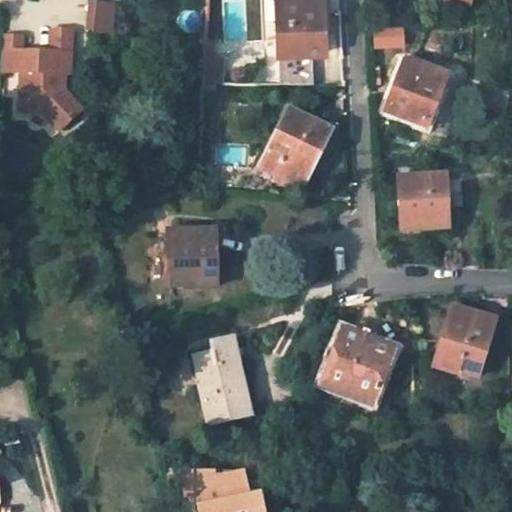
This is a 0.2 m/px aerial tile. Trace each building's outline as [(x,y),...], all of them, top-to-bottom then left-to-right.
[(114,33),(116,0),(87,0),(85,31),(114,33)] [(284,0),(276,0),(277,17),(285,17),(284,0)] [(323,0),(284,0),(285,17),(277,17),(279,55),(326,53),(323,0)] [(22,22),(1,21),(0,40),(0,45),(20,47),(22,22)] [(65,50),(20,47),(0,45),(0,92),(17,94),(16,105),(36,106),(52,125),(74,107),(57,88),(52,87),(53,78),(58,79),(58,73),(64,73),(65,50)] [(430,126),(451,75),(410,60),(389,110),(430,126)] [(222,63),(211,62),(205,62),(204,83),(221,84),(222,63)] [(264,168),(306,188),(333,132),(291,111),(264,168)] [(107,159),(79,157),(78,180),(105,183),(107,159)] [(404,175),(404,229),(449,229),(450,174),(404,175)] [(169,284),(216,283),(216,229),(169,229),(169,284)] [(482,378),(498,317),(454,306),(443,345),(451,348),(445,372),(462,376),(463,373),(482,378)] [(395,354),(341,332),(324,375),(345,384),(341,392),(375,406),(395,354)] [(443,345),(436,370),(445,372),(451,348),(443,345)] [(249,413),(238,358),(217,362),(214,352),(196,356),(201,383),(198,384),(207,422),(249,413)] [(341,392),(345,384),(324,375),(320,384),(341,392)] [(259,511),(255,494),(245,497),(239,472),(211,481),(209,472),(164,473),(174,511),(259,511)]
